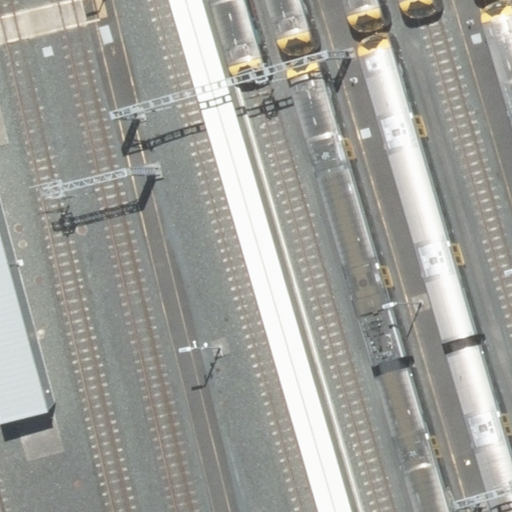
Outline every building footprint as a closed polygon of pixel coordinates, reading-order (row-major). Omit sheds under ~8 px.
[(179,0),(144,0),(170,87),(203,77),(179,0)] [(222,144),(260,133),(239,62),(220,0),(179,0),(203,77),(222,144)] [(262,0),(220,0),(239,62),(278,51),(262,0)] [(410,0),(415,15),(453,4),(451,0),(410,0)] [(511,82),(511,17),(495,23),(511,82)] [(511,203),(462,33),(423,44),(510,338),(511,338),(511,203)] [(331,511),(372,511),(260,133),(222,144),(331,511)] [(0,352),(21,431),(71,417),(0,160),(0,352)]
